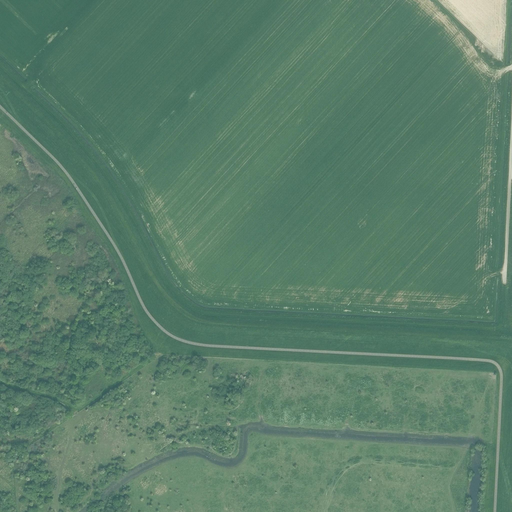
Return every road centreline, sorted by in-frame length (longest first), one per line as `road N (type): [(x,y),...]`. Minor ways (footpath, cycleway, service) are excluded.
road 1 (track): [(53,511),(71,414),(64,401),(0,382)]
road 2 (track): [(511,137),(504,278)]
